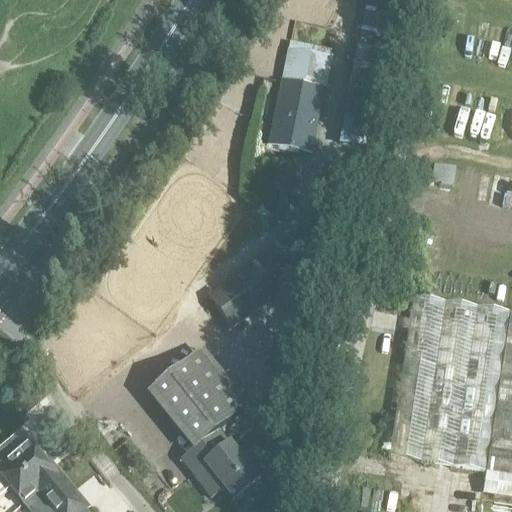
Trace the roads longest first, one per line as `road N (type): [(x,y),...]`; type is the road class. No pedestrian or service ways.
road 1 (unknown): [(336,511),(346,380),(431,0)]
road 2 (tertiary): [(0,274),(141,83),(190,0)]
road 3 (unclassified): [(146,511),(0,311)]
